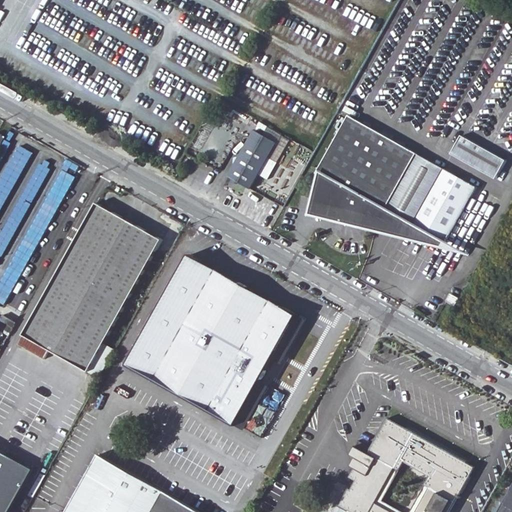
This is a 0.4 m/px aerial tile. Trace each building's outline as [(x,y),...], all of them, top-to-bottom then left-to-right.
[(405,222),(385,211),(417,154),(418,151),(351,112),(319,169),(308,214),(366,228),(375,230),(469,253),(447,241),(446,244),(412,225),(405,222)] [(463,137),(452,155),(497,181),(507,162),(463,137)] [(227,177),(251,190),(271,156),(246,142),(227,177)] [(392,214),(423,158),(417,154),(385,211),(392,214)] [(412,225),(444,170),(423,158),(392,214),(412,225)] [(0,300),(9,305),(75,174),(61,168),(0,289),(0,300)] [(412,225),(446,244),(447,241),(476,188),(444,170),(412,225)] [(50,349),(89,371),(105,343),(163,240),(99,204),(19,344),(44,358),(50,349)] [(299,316),(192,255),(129,366),(238,426),(299,316)] [(446,302),(454,307),(459,299),(451,294),(446,302)] [(0,322),(0,325),(12,332),(18,321),(5,314),(0,322)] [(89,371),(101,377),(117,349),(105,343),(89,371)] [(249,430),(250,430),(251,431),(253,433),(256,433),(258,434),(260,433),(263,433),(265,432),(267,430),(269,428),(270,426),(270,424),(271,421),(270,419),(270,416),(268,414),(267,412),(265,411),(263,410),(260,409),(258,409),(255,409),(253,410),(251,411),(249,412),(248,415),(246,417),(246,418),(246,421),(246,424),(246,425),(247,428),(249,430)] [(451,511),(477,467),(389,418),(369,453),(357,447),(351,456),(355,457),(350,467),(355,469),(350,477),(357,480),(352,488),(349,487),(339,507),(348,511),(451,511)] [(0,511),(10,511),(34,470),(0,450),(0,511)] [(203,511),(98,453),(64,511),(203,511)] [(511,511),(511,491),(500,511),(511,511)]
